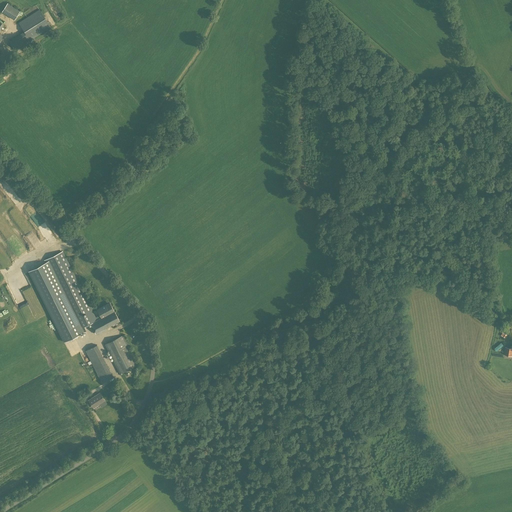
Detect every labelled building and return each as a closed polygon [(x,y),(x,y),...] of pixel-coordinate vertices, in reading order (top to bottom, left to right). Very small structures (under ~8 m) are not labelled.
[(2,13),(14,21),(20,12),(8,4),(2,13)] [(15,50),(51,27),(39,9),(18,22),(24,31),(8,41),(15,50)] [(84,327),(91,324),(89,321),(95,317),(92,309),(93,309),(81,283),(79,284),(63,251),(44,261),(45,263),(28,271),(63,342),(86,331),(84,327)] [(89,321),(91,324),(96,334),(107,329),(106,328),(119,321),(110,303),(96,310),(99,315),(95,317),(89,321)] [(120,374),(138,365),(123,336),(105,344),(120,374)] [(497,351),(504,345),(502,342),(495,348),(497,351)] [(102,383),(113,377),(97,345),(85,351),(102,383)] [(511,356),(511,348),(505,347),(503,355),(511,356)] [(101,407),(106,404),(99,393),(88,400),(93,407),(97,404),(97,405),(99,404),(101,407)]
